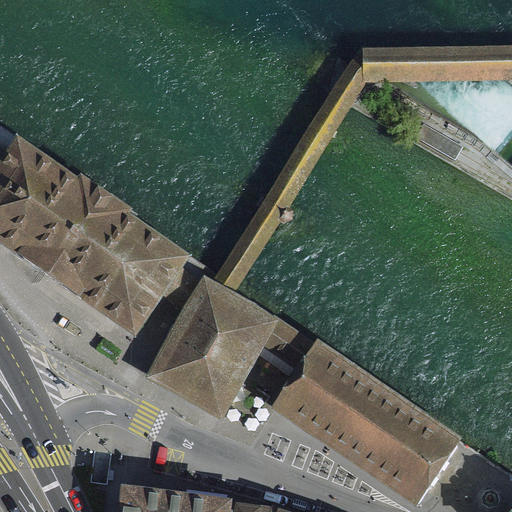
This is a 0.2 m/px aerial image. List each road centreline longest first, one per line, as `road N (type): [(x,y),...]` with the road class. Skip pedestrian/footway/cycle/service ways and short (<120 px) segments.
road 1 (residential): [(143,420),(353,511)]
road 2 (motorway): [(63,511),(0,398)]
